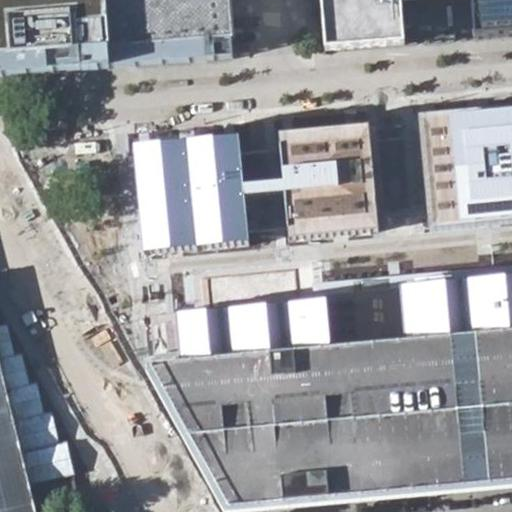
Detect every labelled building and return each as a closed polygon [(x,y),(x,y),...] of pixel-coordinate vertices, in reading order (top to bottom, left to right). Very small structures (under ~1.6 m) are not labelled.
[(0,0),(0,58),(232,40),(229,0),(0,0)] [(511,0),(321,0),(325,50),(400,44),(396,0),(467,0),(470,39),(511,35),(511,0)] [(511,110),(419,119),(430,232),(511,224),(511,110)] [(284,197),(289,245),(378,237),(369,128),(355,130),(278,136),(280,151),(283,185),(284,197)] [(241,140),(134,149),(143,257),(169,255),(249,248),(245,201),(245,189),(242,154),(241,140)] [(283,185),(245,189),(245,201),(284,197),(283,185)] [(176,314),(179,359),(511,328),(511,265),(313,285),(314,301),(176,314)] [(0,511),(36,511),(31,488),(76,476),(68,442),(60,444),(53,414),(46,415),(38,384),(30,386),(23,355),(15,357),(8,326),(0,327),(0,511)] [(154,361),(232,510),(511,487),(511,328),(179,359),(154,361)]
